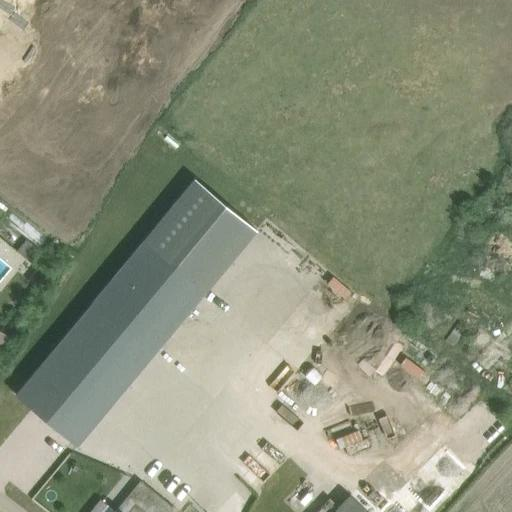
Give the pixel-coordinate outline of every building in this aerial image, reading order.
[(14,0),(32,12),(40,0),(14,0)] [(144,238),(92,301),(155,354),(208,291),(144,238)] [(342,298),(347,290),(328,276),(322,284),(342,298)] [(511,316),(509,315),(476,374),(511,394),(511,393),(511,351),(511,348),(511,316)] [(141,481),(115,511),(171,511),(175,508),(141,481)] [(336,505),(329,511),(364,511),(346,494),(336,505)]
